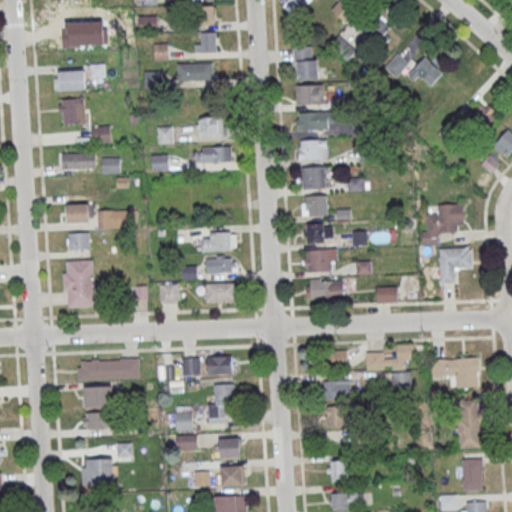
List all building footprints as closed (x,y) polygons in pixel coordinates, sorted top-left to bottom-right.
[(308,2),(305,0),(286,0),(283,4),(295,16),(308,2)] [(338,0),(339,0),(331,8),(344,21),(358,6),(351,0),(338,0)] [(193,24),(215,24),(215,4),(193,4),(193,24)] [(107,9),(92,9),(92,32),(107,32),(107,9)] [(392,27),(377,12),(361,28),(380,47),(390,37),(386,33),(392,27)] [(153,17),(140,17),(140,26),(153,27),(153,17)] [(196,31),(196,52),(216,52),(216,31),(196,31)] [(340,54),(348,45),(338,36),(330,46),(340,54)] [(154,60),(168,60),(168,43),(154,43),(154,60)] [(295,46),(295,79),(316,79),(316,46),(295,46)] [(384,67),(396,77),(409,62),(397,52),(384,67)] [(429,88),(444,69),(425,54),(410,73),(429,88)] [(178,62),(178,79),(212,79),(212,62),(178,62)] [(85,70),(58,70),(58,89),(85,89),(85,70)] [(296,104),(324,104),(324,84),(296,84),(296,104)] [(59,99),(61,124),(86,122),(83,97),(59,99)] [(481,133),(497,115),(483,102),(467,119),(481,133)] [(296,111),(296,129),(328,129),(328,111),(296,111)] [(199,116),(198,136),(225,136),(225,117),(199,116)] [(91,126),(91,142),(110,142),(110,126),(91,126)] [(173,142),(173,126),(157,126),(157,142),(173,142)] [(494,144),(506,156),(511,149),(511,129),(509,127),(494,144)] [(327,158),(327,139),(299,139),(299,158),(327,158)] [(196,162),(231,162),(231,145),(196,145),(196,162)] [(96,152),(62,152),(62,168),(96,168),(96,152)] [(152,170),(168,170),(168,154),(152,154),(152,170)] [(102,157),(102,171),(119,171),(119,157),(102,157)] [(325,166),(300,166),(300,188),(325,188),(325,166)] [(302,194),(302,215),(327,214),(327,194),(302,194)] [(65,221),(88,221),(88,203),(65,203),(65,221)] [(462,203),(437,204),(437,213),(426,214),(427,225),(422,225),(422,243),(440,243),(439,231),(463,230),(462,203)] [(129,210),(97,210),(97,227),(129,227),(129,210)] [(303,242),(332,242),(332,222),(303,222),(303,242)] [(366,244),(366,230),(355,230),(355,244),(366,244)] [(236,231),(203,231),(203,249),(236,249),(236,231)] [(89,249),(89,232),(67,232),(67,249),(89,249)] [(471,270),(471,246),(439,247),(440,282),(454,282),(454,270),(471,270)] [(336,248),(305,248),(305,271),(336,271),(336,248)] [(206,273),(236,272),(235,255),(205,256),(206,273)] [(63,260),(64,307),(95,306),(94,259),(63,260)] [(370,273),(370,261),(358,261),(357,273),(370,273)] [(306,279),(306,300),(343,300),(343,279),(306,279)] [(206,301),(237,301),(237,282),(206,282),(206,301)] [(176,283),(160,283),(160,303),(176,303),(176,283)] [(376,286),(376,302),(397,302),(397,286),(376,286)] [(366,369),(405,369),(405,359),(415,359),(415,343),(396,343),(396,352),(366,352),(366,369)] [(331,350),(331,365),(347,365),(347,350),(331,350)] [(207,373),(236,373),(236,356),(207,356),(207,373)] [(431,359),(432,377),(455,376),(456,387),(479,386),(478,356),(431,359)] [(182,357),(182,374),(199,374),(199,357),(182,357)] [(139,358),(77,359),(77,379),(139,379),(139,358)] [(412,390),(412,371),(392,371),(392,390),(412,390)] [(324,380),(324,398),(350,398),(350,380),(324,380)] [(234,405),(234,384),(215,384),(215,401),(208,401),(208,421),(226,421),(226,405),(234,405)] [(83,386),(83,406),(113,406),(113,386),(83,386)] [(327,425),(346,425),(346,405),(326,405),(327,425)] [(176,408),(176,429),(193,429),(193,408),(176,408)] [(115,411),(83,411),(83,428),(115,428),(115,411)] [(479,411),(458,411),(458,447),(479,447),(479,411)] [(197,448),(197,434),(176,434),(176,448),(197,448)] [(240,438),(218,438),(218,457),(240,457),(240,438)] [(132,442),(117,442),(118,460),(132,460),(132,442)] [(113,483),(113,458),(82,458),(82,483),(113,483)] [(463,460),(482,459),(483,488),(463,489),(463,460)] [(327,481),(349,481),(349,460),(327,460),(327,481)] [(243,466),(220,466),(220,484),(243,484),(243,466)] [(363,507),(363,491),(332,491),(332,507),(363,507)] [(442,508),(456,508),(456,494),(442,494),(442,508)] [(215,495),(215,511),(246,511),(246,495),(215,495)] [(466,511),(466,501),(486,501),(486,511),(466,511)]
